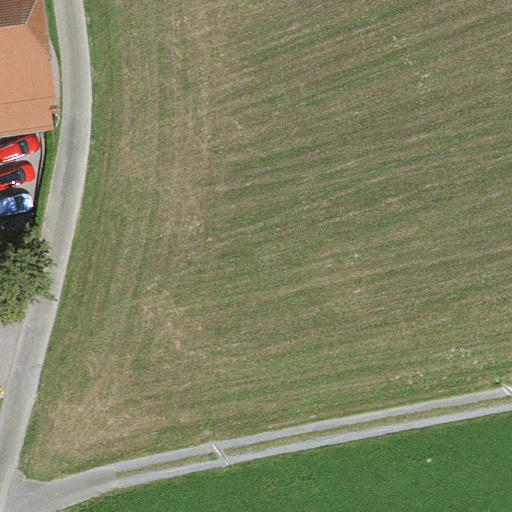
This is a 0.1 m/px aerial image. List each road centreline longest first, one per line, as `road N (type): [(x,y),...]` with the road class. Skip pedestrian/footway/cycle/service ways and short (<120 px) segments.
road 1 (track): [(29,511),(115,480),(511,410)]
road 2 (residential): [(0,439),(72,142),(63,0)]
